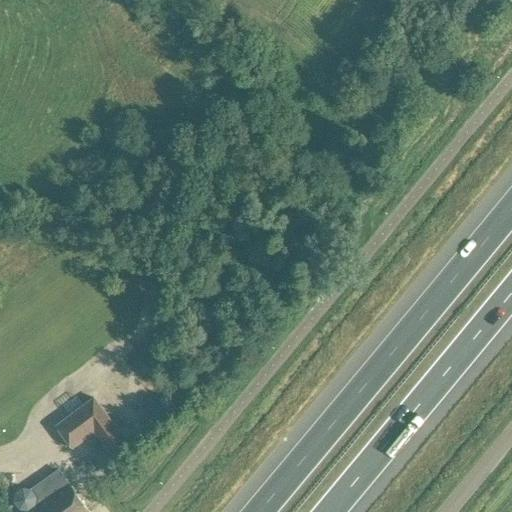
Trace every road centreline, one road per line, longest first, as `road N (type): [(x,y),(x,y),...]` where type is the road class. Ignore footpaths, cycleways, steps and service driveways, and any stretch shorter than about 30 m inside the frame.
road 1 (motorway): [(511,202),(258,511)]
road 2 (motorway): [(336,511),(511,296)]
